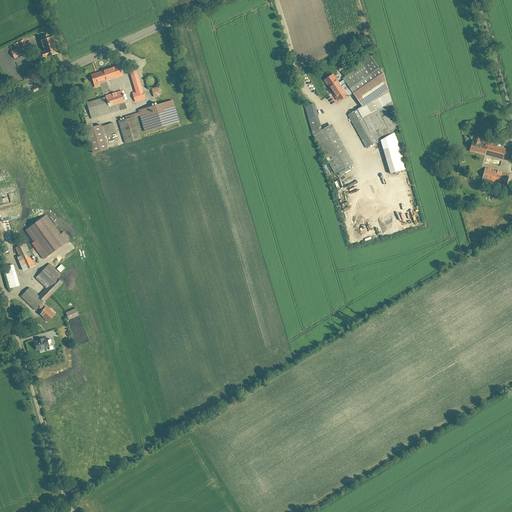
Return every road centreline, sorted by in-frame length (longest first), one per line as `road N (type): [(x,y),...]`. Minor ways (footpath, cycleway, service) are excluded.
road 1 (residential): [(72,511),(0,278)]
road 2 (tertiary): [(215,0),(0,100)]
